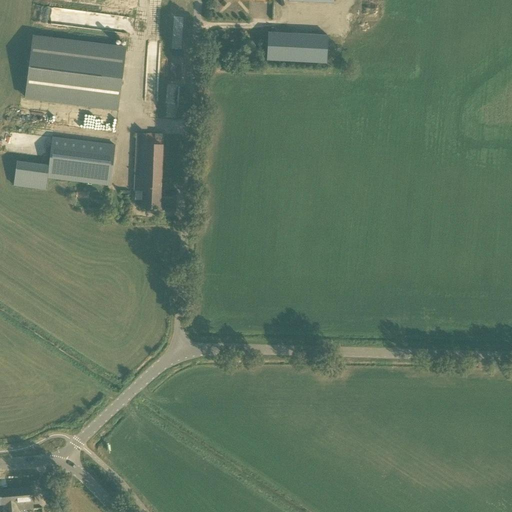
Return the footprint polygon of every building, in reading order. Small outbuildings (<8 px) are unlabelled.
[(353,15),(352,34),(409,37),(410,17),(353,15)] [(328,35),(269,32),(267,61),(327,64),(328,35)] [(25,97),(118,109),(126,49),(32,38),(25,97)] [(414,60),(415,42),(343,40),(342,58),(414,60)] [(160,210),(163,134),(136,133),(134,191),(142,191),(142,200),(142,209),(160,210)] [(110,186),(115,145),(52,137),(49,166),(41,165),(40,173),(16,170),(14,185),(46,190),(47,178),(110,186)] [(4,511),(18,511),(19,511),(33,510),(31,488),(10,490),(11,501),(4,502),(4,511)]
